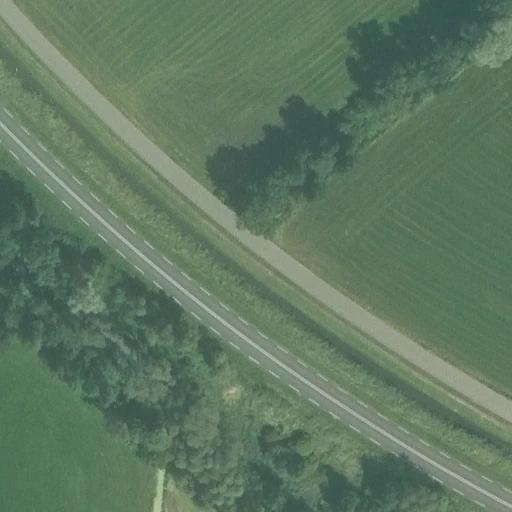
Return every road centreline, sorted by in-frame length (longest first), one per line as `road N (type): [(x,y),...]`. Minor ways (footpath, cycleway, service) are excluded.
road 1 (unclassified): [(511,411),(304,276),(155,158),(0,0)]
road 2 (primary): [(511,507),(277,365),(0,123)]
